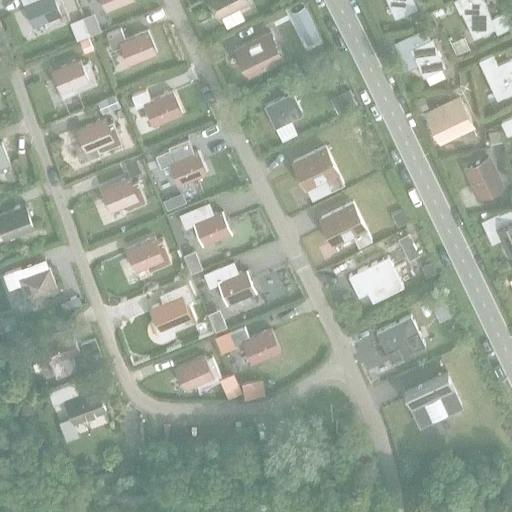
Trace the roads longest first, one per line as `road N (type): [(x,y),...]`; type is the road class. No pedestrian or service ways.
road 1 (unknown): [(339,360),(280,400),(218,417),(134,404),(116,392),(0,38)]
road 2 (unclassified): [(333,0),(511,370)]
